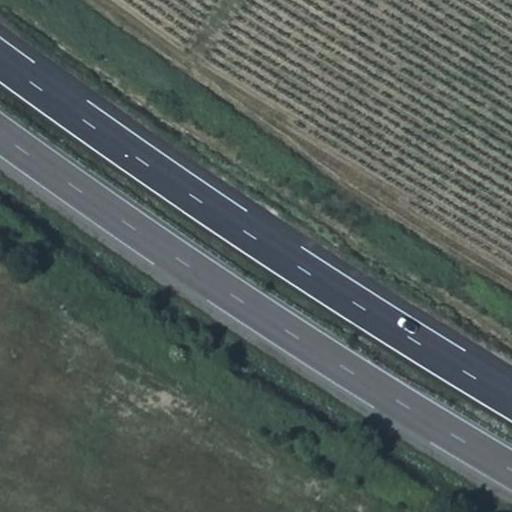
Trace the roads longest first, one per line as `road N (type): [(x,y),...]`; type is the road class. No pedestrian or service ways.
road 1 (trunk): [(511,400),(192,196),(0,59)]
road 2 (trunk): [(0,134),(179,260),(511,469)]
